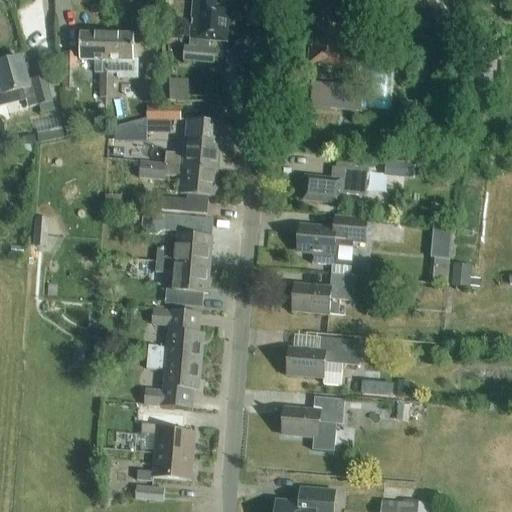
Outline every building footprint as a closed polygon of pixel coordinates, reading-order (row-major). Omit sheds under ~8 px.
[(228,44),(231,9),(216,8),(216,0),(193,0),(190,41),(189,49),(185,49),(184,63),(214,65),(215,51),(209,51),(209,42),(228,44)] [(331,21),(332,1),(318,0),(317,7),(312,6),(311,21),(312,21),(308,64),(322,66),(322,68),(348,70),(351,23),(331,21)] [(395,0),(400,14),(415,10),(411,0),(395,0)] [(107,75),(107,36),(80,36),(80,62),(95,62),(95,75),(101,75),(100,99),(113,99),(113,76),(113,75),(107,75)] [(134,62),(134,37),(107,36),(107,75),(113,75),(113,76),(117,76),(117,81),(138,81),(138,62),(134,62)] [(76,91),(77,55),(62,55),(61,90),(76,91)] [(245,56),(226,55),(222,96),(234,97),(236,67),(244,68),(245,56)] [(41,114),(54,111),(52,103),(51,100),(46,81),(45,78),(32,82),(29,83),(22,60),(0,65),(0,85),(3,97),(23,91),(28,109),(39,107),(41,114)] [(492,86),(493,61),(471,61),(470,85),(492,86)] [(46,81),(51,100),(62,97),(57,78),(46,81)] [(178,103),(177,82),(161,82),(161,103),(178,103)] [(310,110),(361,115),(363,90),(312,85),(310,110)] [(303,136),(307,100),(294,99),(291,135),(303,136)] [(402,102),(400,123),(410,124),(412,103),(402,102)] [(146,109),(147,124),(180,124),(180,109),(146,109)] [(145,143),(145,125),(145,122),(115,131),(115,143),(145,143)] [(66,129),(67,140),(79,138),(77,127),(66,129)] [(151,141),(183,140),(183,129),(151,130),(151,141)] [(39,146),(64,140),(63,132),(37,137),(39,146)] [(33,138),(21,140),(23,156),(35,154),(33,138)] [(166,154),(165,166),(219,171),(222,142),(186,139),(185,157),(176,156),(176,155),(166,154)] [(338,157),(336,169),(333,169),(332,181),(305,178),(303,202),(340,206),(341,195),(366,198),(369,172),(358,171),(359,160),(338,157)] [(140,164),(138,180),(163,183),(164,166),(140,164)] [(388,164),(387,175),(405,177),(406,166),(388,164)] [(181,196),(188,197),(187,202),(163,200),(161,214),(207,218),(209,199),(216,199),(219,171),(165,166),(164,178),(174,179),(174,178),(183,178),(181,196)] [(213,239),(211,239),(213,222),(161,217),(159,216),(151,215),(144,220),(143,229),(149,235),(157,236),(162,232),(178,234),(176,253),(167,253),(167,252),(158,251),(157,262),(210,267),(213,239)] [(351,270),(353,244),(365,245),(367,221),(337,218),(336,230),(300,227),(298,254),(313,255),(312,267),(351,270)] [(47,250),(49,220),(35,219),(33,249),(47,250)] [(11,247),(10,256),(24,258),(25,249),(11,247)] [(208,296),(210,267),(157,262),(156,274),(165,275),(165,274),(174,275),(173,292),(166,291),(165,306),(202,309),(203,295),(208,296)] [(470,288),(471,266),(453,265),(451,286),(470,288)] [(448,287),(449,271),(429,269),(428,285),(448,287)] [(330,301),(353,303),(355,278),(331,276),(330,290),(295,287),(293,313),(329,316),(330,301)] [(149,347),(148,359),(202,364),(204,336),(201,335),(203,316),(154,312),(153,327),(169,328),(167,350),(159,349),(159,348),(149,347)] [(95,340),(93,354),(114,356),(115,342),(95,340)] [(360,367),(362,343),(320,340),(319,353),(290,351),(287,377),(324,380),(323,388),(342,389),(343,366),(360,367)] [(93,354),(92,368),(112,370),(114,356),(93,354)] [(199,392),(202,364),(148,359),(147,371),(157,372),(157,371),(165,372),(164,389),(164,394),(147,392),(145,407),(192,411),(194,392),(199,392)] [(409,400),(411,383),(397,382),(396,399),(409,400)] [(320,424),(342,426),(344,402),(315,399),(314,413),(285,411),(282,437),(318,440),(320,424)] [(145,423),(171,425),(172,412),(146,411),(145,423)] [(155,455),(194,459),(196,434),(158,431),(158,427),(143,426),(142,435),(157,436),(155,455)] [(378,461),(379,448),(363,447),(362,460),(378,461)] [(194,459),(155,455),(154,474),(138,472),(137,482),(153,483),(154,479),(192,483),(194,459)] [(135,502),(163,505),(165,491),(136,489),(135,502)] [(277,503),(276,511),(333,511),(335,493),(302,491),(301,505),(277,503)] [(431,511),(431,507),(418,506),(419,503),(403,502),(403,505),(381,504),(380,511),(431,511)]
